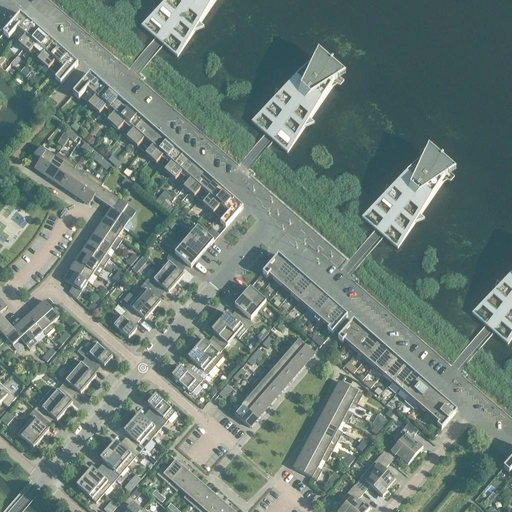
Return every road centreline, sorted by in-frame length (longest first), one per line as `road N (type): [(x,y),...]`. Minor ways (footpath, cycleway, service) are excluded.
road 1 (residential): [(269,218),(22,0)]
road 2 (residential): [(470,414),(270,235),(269,218)]
road 3 (residential): [(143,369),(269,218)]
road 4 (residential): [(43,478),(143,369)]
road 5 (residential): [(387,511),(470,414)]
road 6 (residential): [(143,369),(52,280)]
road 7 (residential): [(235,448),(143,369)]
